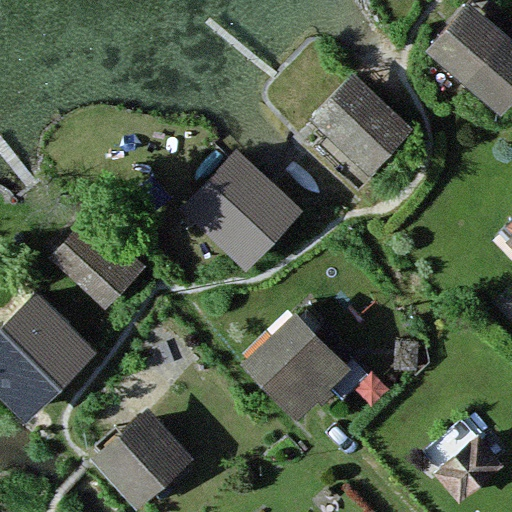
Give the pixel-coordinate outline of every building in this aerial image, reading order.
[(511,98),(511,44),(469,7),(429,52),(499,113),(511,98)] [(410,131),(354,78),(313,120),(368,174),(410,131)] [(247,264),(297,211),(236,153),(186,206),(247,264)] [(104,302),(138,267),(88,220),(54,255),(104,302)] [(90,354),(37,299),(0,335),(0,392),(25,417),(90,354)] [(298,416),(345,368),(293,317),(246,365),(298,416)] [(188,464),(144,413),(92,457),(136,508),(188,464)] [(462,500),(503,467),(480,439),(439,472),(462,500)]
